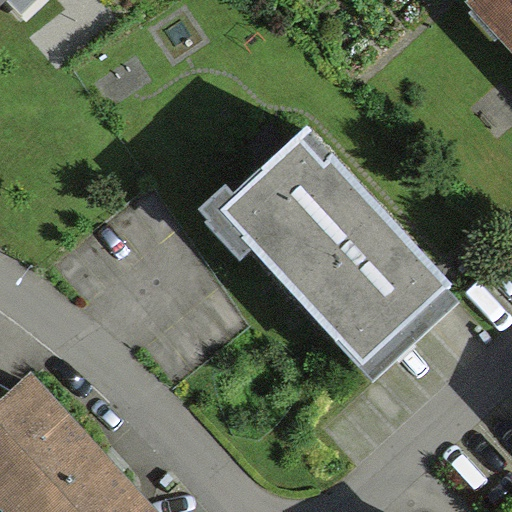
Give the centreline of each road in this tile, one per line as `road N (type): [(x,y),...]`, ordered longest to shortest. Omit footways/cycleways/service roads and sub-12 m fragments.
road 1 (residential): [(256,511),(41,301),(0,276)]
road 2 (residential): [(511,363),(351,511)]
